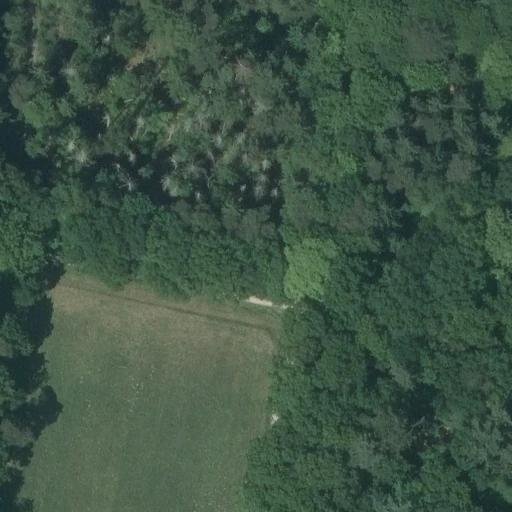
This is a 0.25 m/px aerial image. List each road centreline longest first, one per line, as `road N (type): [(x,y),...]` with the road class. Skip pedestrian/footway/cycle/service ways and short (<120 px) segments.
road 1 (unknown): [(306,302),(288,275),(3,213),(0,230)]
road 2 (track): [(306,302),(0,237)]
road 3 (unknown): [(3,213),(35,0)]
road 4 (track): [(264,511),(306,302)]
road 5 (unclassified): [(511,351),(306,302)]
